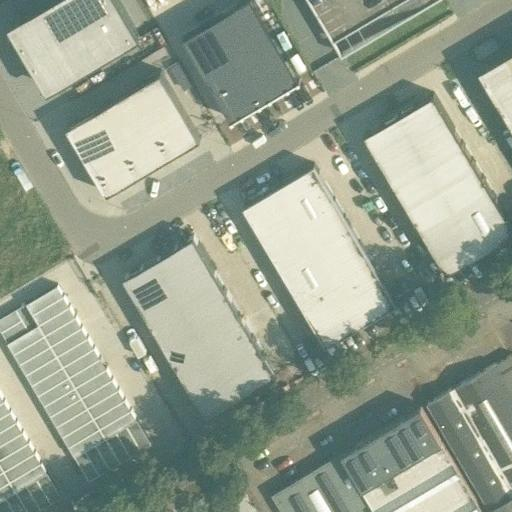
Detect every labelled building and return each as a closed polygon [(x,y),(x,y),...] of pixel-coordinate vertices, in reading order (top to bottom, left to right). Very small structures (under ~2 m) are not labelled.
[(13,25),(18,34),(15,36),(40,78),(43,76),(48,85),(58,79),(60,83),(140,35),(119,0),(46,0),(20,16),(22,19),(13,24),(13,25)] [(254,0),(238,0),(182,34),(231,117),(300,77),(254,0)] [(391,23),(430,0),(395,0),(382,8),(391,23)] [(511,122),(511,46),(479,66),(511,122)] [(174,56),(163,64),(181,91),(192,83),(174,56)] [(160,69),(67,124),(107,191),(200,136),(160,69)] [(364,132),(446,270),(487,247),(511,231),(511,222),(455,127),(434,91),(364,132)] [(396,300),(314,162),(244,203),(326,342),(396,300)] [(276,373),(193,233),(124,274),(206,414),(276,373)] [(32,311),(63,292),(56,282),(25,300),(32,311)] [(63,292),(32,311),(38,321),(69,303),(63,292)] [(25,300),(15,306),(21,317),(27,327),(38,321),(32,311),(25,300)] [(75,313),(69,303),(38,321),(44,331),(75,313)] [(21,317),(15,306),(0,315),(0,327),(1,329),(21,317)] [(81,323),(75,313),(44,331),(50,342),(81,323)] [(27,327),(21,317),(1,329),(7,339),(27,327)] [(38,321),(27,327),(7,339),(13,350),(44,331),(38,321)] [(87,334),(81,323),(50,342),(56,352),(87,334)] [(44,331),(13,350),(19,360),(50,342),(44,331)] [(87,334),(56,352),(62,362),(93,344),(87,334)] [(56,352),(50,342),(19,360),(25,370),(56,352)] [(93,344),(62,362),(68,373),(99,354),(93,344)] [(62,362),(56,352),(25,370),(31,381),(62,362)] [(495,361),(427,401),(431,408),(493,511),(511,511),(511,352),(495,362),(495,361)] [(99,354),(68,373),(75,383),(106,365),(99,354)] [(68,373),(62,362),(31,381),(37,391),(68,373)] [(112,375),(106,365),(75,383),(81,393),(112,375)] [(75,383),(68,373),(37,391),(44,401),(75,383)] [(112,375),(81,393),(87,404),(118,385),(112,375)] [(81,393),(75,383),(44,401),(50,412),(81,393)] [(124,396),(118,385),(87,404),(93,414),(124,396)] [(81,393),(50,412),(56,422),(87,404),(81,393)] [(130,406),(124,396),(93,414),(99,425),(130,406)] [(4,398),(0,399),(0,413),(10,408),(4,398)] [(485,511),(420,403),(356,442),(272,493),(282,511),(485,511)] [(87,404),(56,422),(62,433),(93,414),(87,404)] [(130,406),(99,425),(105,435),(116,429),(126,423),(136,416),(130,406)] [(10,408),(0,413),(0,427),(16,418),(10,408)] [(99,425),(93,414),(62,433),(68,443),(99,425)] [(151,441),(136,416),(126,423),(140,447),(151,441)] [(0,441),(22,429),(16,418),(0,427),(0,441)] [(126,423),(116,429),(130,453),(140,447),(126,423)] [(99,425),(68,443),(74,453),(85,447),(95,441),(105,435),(99,425)] [(0,455),(29,439),(22,429),(0,441),(0,455)] [(116,429),(105,435),(120,459),(130,453),(116,429)] [(105,435),(95,441),(109,465),(120,459),(105,435)] [(29,439),(0,455),(0,461),(4,468),(35,449),(29,439)] [(109,465),(95,441),(85,447),(99,471),(109,465)] [(99,471),(85,447),(74,453),(89,477),(99,471)] [(41,460),(35,449),(4,468),(10,478),(41,460)] [(47,470),(41,460),(10,478),(16,488),(26,482),(37,476),(47,470)] [(0,483),(10,478),(4,468),(0,469),(0,483)] [(61,494),(47,470),(37,476),(51,500),(61,494)] [(37,476),(26,482),(41,506),(51,500),(37,476)] [(16,488),(10,478),(0,483),(0,497),(6,495),(16,488)] [(26,482),(16,488),(29,511),(31,511),(41,506),(26,482)] [(29,511),(16,488),(6,495),(16,511),(29,511)] [(16,511),(6,495),(0,497),(0,508),(2,511),(16,511)]
